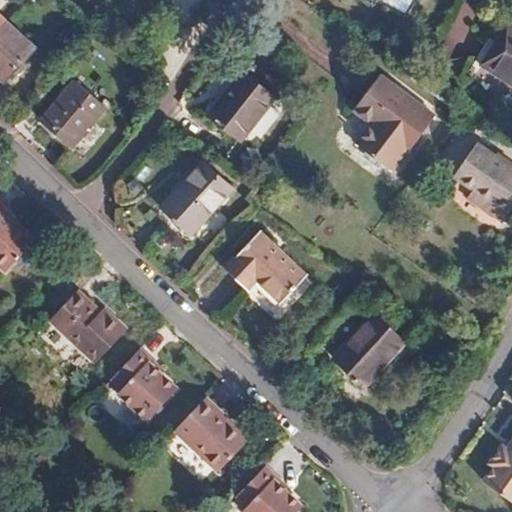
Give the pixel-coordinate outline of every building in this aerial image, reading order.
[(511,23),(508,22),(484,63),(511,79),(511,23)] [(0,88),(7,96),(35,67),(0,33),(0,88)] [(283,103),(252,79),(220,125),(250,148),(283,103)] [(120,113),(90,85),(56,123),(86,150),(120,113)] [(361,121),(382,136),(368,157),(403,179),(417,158),(420,160),(443,125),(386,85),(361,121)] [(496,215),(511,226),(511,167),(491,152),(468,185),(501,208),(496,215)] [(241,196),(212,172),(173,220),(201,244),(241,196)] [(17,210),(6,199),(0,205),(0,253),(19,270),(45,242),(14,214),(17,210)] [(295,310),(319,285),(274,238),(238,273),(258,294),(269,284),(295,310)] [(129,320),(121,328),(110,317),(89,295),(62,322),(106,364),(140,331),(129,320)] [(110,317),(121,328),(129,320),(118,309),(110,317)] [(415,347),(384,320),(345,363),(375,391),(415,347)] [(162,427),(192,396),(177,382),(164,370),(170,364),(156,350),(126,381),(140,396),(135,400),(162,427)] [(177,382),(182,376),(170,364),(164,370),(177,382)] [(232,417),(236,413),(223,400),(192,433),(234,475),(261,445),(232,417)] [(511,456),(500,471),(507,478),(497,489),(511,500),(511,456)] [(316,511),(306,502),(292,490),(298,483),(285,470),(254,502),(263,511),(316,511)] [(306,502),(311,496),(298,483),(292,490),(306,502)]
